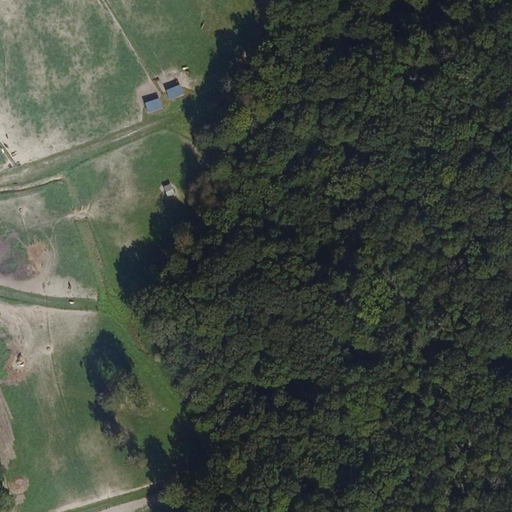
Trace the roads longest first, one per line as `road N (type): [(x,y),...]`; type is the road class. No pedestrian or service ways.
road 1 (unclassified): [(334,511),(383,383),(461,0)]
road 2 (track): [(388,0),(383,383)]
